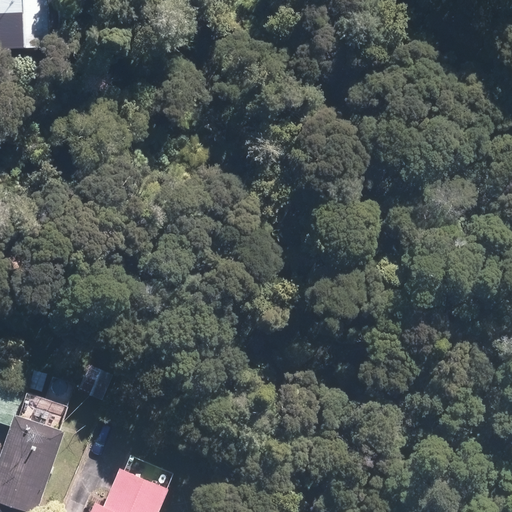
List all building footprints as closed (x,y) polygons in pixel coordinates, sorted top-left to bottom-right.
[(0,71),(59,69),(55,0),(1,0),(2,8),(0,7),(0,71)] [(0,148),(0,185),(10,182),(0,148)] [(124,365),(97,351),(79,384),(106,398),(124,365)] [(73,398),(3,373),(0,382),(0,416),(15,421),(0,463),(0,508),(11,511),(38,511),(71,421),(66,419),(73,398)] [(159,511),(173,481),(122,459),(103,504),(93,500),(88,511),(159,511)]
